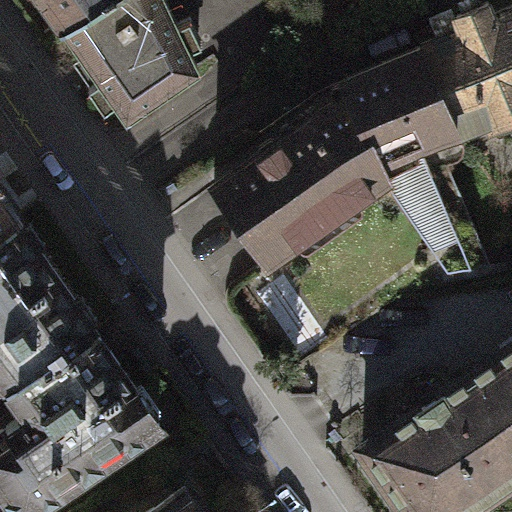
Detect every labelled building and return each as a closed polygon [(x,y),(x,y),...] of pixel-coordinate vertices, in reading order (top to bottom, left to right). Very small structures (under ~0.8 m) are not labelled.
[(48,0),(63,21),(93,0),(48,0)] [(173,17),(164,0),(93,0),(63,21),(99,76),(85,84),(102,106),(117,98),(125,111),(196,62),(185,42),(197,36),(188,12),(173,17)] [(460,24),(421,41),(461,137),(511,115),(511,4),(491,13),(485,0),(484,0),(472,5),(455,12),(460,24)] [(423,154),(461,137),(421,41),(320,88),(202,169),(268,260),(383,173),(423,154)] [(423,154),(383,173),(431,249),(460,239),(423,154)] [(0,225),(16,214),(0,192),(0,225)] [(0,429),(0,480),(21,511),(22,511),(157,417),(16,214),(0,225),(0,374),(25,411),(0,429)] [(511,342),(364,444),(411,511),(457,511),(511,474),(511,342)] [(153,511),(150,508),(144,511),(200,511),(192,501),(176,511),(153,511)]
